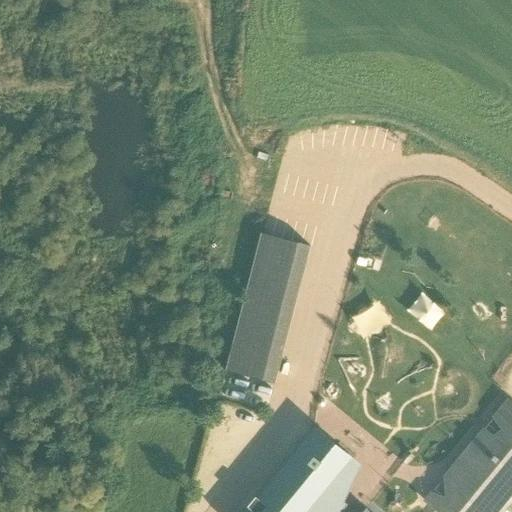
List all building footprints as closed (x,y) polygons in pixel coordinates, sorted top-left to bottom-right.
[(252,231),(220,370),(270,381),(302,243),(252,231)] [(432,336),(447,317),(423,298),(408,316),(432,336)] [(353,314),(362,333),(388,320),(379,301),(353,314)] [(463,511),(504,511),(511,503),(511,403),(507,399),(434,487),(463,511)] [(260,497),(258,495),(250,505),(252,506),(247,511),(341,511),(347,506),(330,493),(356,462),(316,429),(260,497)]
